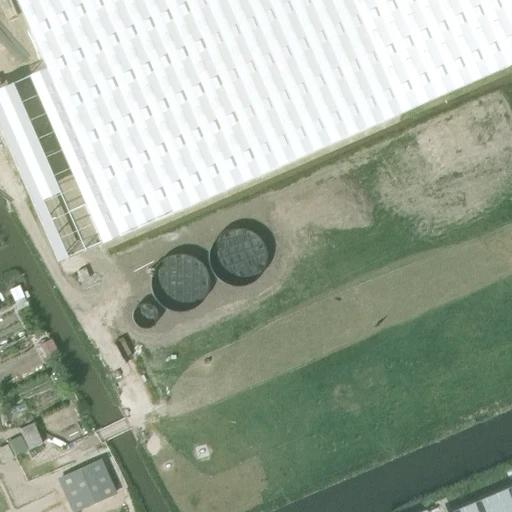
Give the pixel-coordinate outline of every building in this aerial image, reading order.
[(0,0),(0,150),(3,150),(4,153),(17,148),(48,220),(65,259),(77,253),(113,238),(206,197),(324,146),(395,116),(396,116),(345,0),(0,0)] [(511,0),(351,0),(400,111),(511,61),(511,0)] [(511,145),(511,121),(501,95),(412,133),(433,180),(511,145)] [(9,157),(29,202),(38,198),(18,154),(9,157)] [(99,251),(71,263),(81,286),(107,275),(105,272),(132,260),(139,280),(148,277),(139,256),(134,258),(130,249),(103,261),(99,251)] [(18,428),(27,449),(41,443),(32,423),(18,428)] [(75,469),(56,478),(71,511),(72,511),(115,493),(113,489),(99,458),(75,469)] [(511,511),(511,496),(509,490),(476,504),(479,511),(511,511)]
